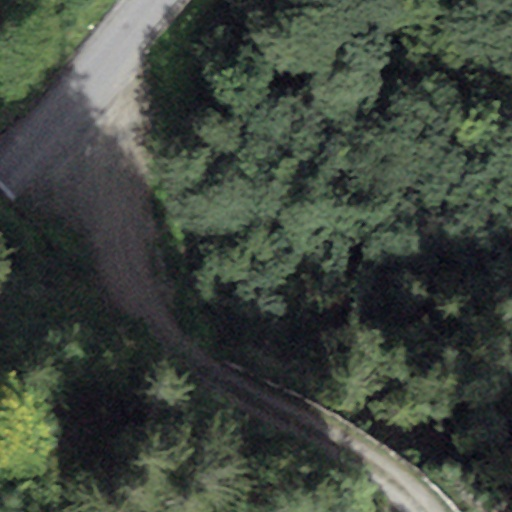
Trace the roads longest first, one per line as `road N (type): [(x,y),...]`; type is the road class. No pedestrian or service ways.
road 1 (track): [(81,96),(100,190),(145,281),(279,412),(418,489),(431,511)]
road 2 (unclassified): [(163,0),(0,179)]
